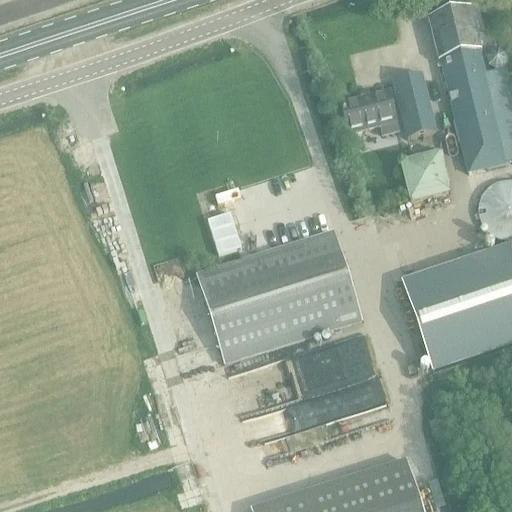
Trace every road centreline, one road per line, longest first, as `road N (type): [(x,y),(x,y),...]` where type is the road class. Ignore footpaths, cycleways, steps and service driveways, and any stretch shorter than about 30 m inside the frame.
road 1 (track): [(0,511),(385,388)]
road 2 (unclassified): [(0,100),(283,0)]
road 3 (primary): [(0,58),(180,0)]
